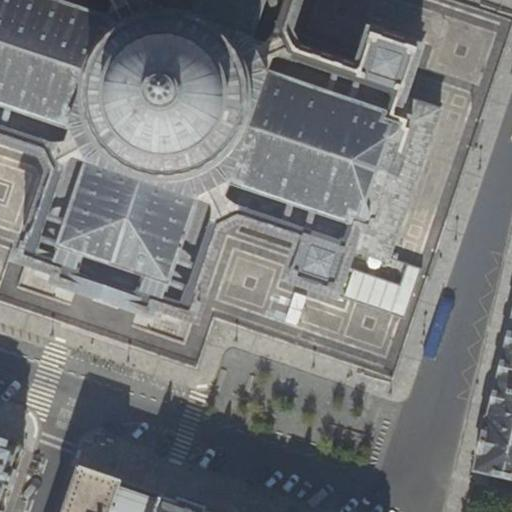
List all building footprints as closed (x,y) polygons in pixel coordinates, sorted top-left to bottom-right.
[(0,0),(0,142),(46,158),(54,176),(33,237),(31,236),(28,246),(25,245),(19,262),(44,270),(61,276),(58,284),(56,290),(152,323),(154,317),(157,309),(199,323),(205,306),(201,305),(205,296),(203,295),(224,232),(241,224),(304,245),(291,282),(338,297),(353,253),(389,264),(393,253),(438,120),(441,110),(405,98),(405,96),(420,54),(373,38),(361,74),(299,53),(290,35),(301,0),(0,0)] [(511,323),(488,419),(486,418),(480,446),(473,473),(470,490),(464,511),(479,511),(481,505),(486,493),(492,477),(511,480),(511,323)] [(0,441),(0,511),(2,511),(24,450),(0,441)] [(65,511),(114,511),(124,484),(104,477),(80,469),(65,511)] [(134,487),(124,484),(114,511),(159,511),(165,498),(134,487)] [(205,511),(193,508),(165,498),(159,511),(205,511)]
